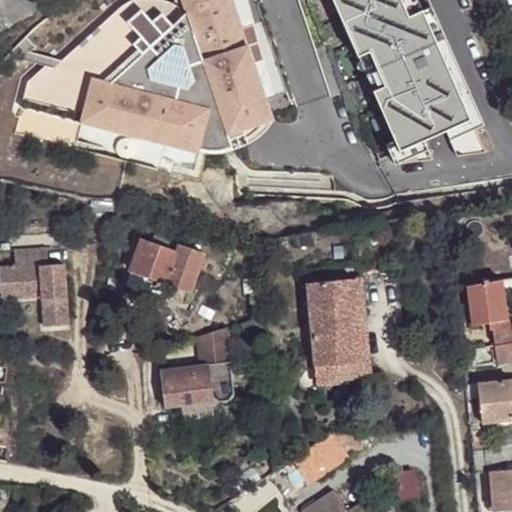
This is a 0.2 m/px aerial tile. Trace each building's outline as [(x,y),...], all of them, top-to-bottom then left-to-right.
[(0,0),(0,28),(27,12),(20,0),(0,0)] [(40,0),(20,0),(27,12),(42,3),(40,0)] [(29,79),(23,107),(199,152),(200,149),(209,152),(212,152),(216,152),(220,152),(225,151),(234,148),(229,135),(273,119),(266,100),(289,92),(265,20),(255,23),(250,24),(241,0),(182,0),(187,12),(173,24),(162,13),(153,21),(142,10),(129,21),(118,10),(76,49),(72,65),(82,67),(80,76),(45,67),(29,79)] [(118,10),(129,21),(142,10),(153,21),(162,13),(173,24),(187,12),(175,3),(167,0),(132,0),(131,1),(120,7),(118,10)] [(241,0),(250,24),(255,23),(248,0),(241,0)] [(334,0),(360,56),(370,51),(386,85),(375,91),(397,141),(401,150),(425,139),(447,130),(472,119),(424,10),(419,0),(334,0)] [(433,6),(424,10),(472,119),(447,130),(451,140),(486,125),(433,6)] [(34,64),(45,67),(80,76),(82,67),(72,65),(76,49),(63,60),(43,55),(34,64)] [(370,51),(360,56),(375,91),(386,85),(370,51)] [(425,139),(401,150),(397,141),(387,144),(396,164),(411,158),(429,150),(425,139)] [(433,158),(429,150),(411,158),(413,162),(433,158)] [(511,204),(488,208),(489,219),(505,217),(511,216),(511,204)] [(488,208),(451,214),(453,239),(507,232),(505,217),(489,219),(488,208)] [(131,269),(191,290),(204,253),(182,245),(180,251),(141,237),(131,269)] [(45,247),(14,248),(15,262),(9,263),(9,265),(0,266),(0,283),(1,296),(43,293),(46,324),(68,323),(63,262),(47,263),(45,247)] [(472,322),(506,318),(501,279),(468,284),(472,322)] [(316,384),(368,379),(366,359),(358,360),(355,330),(363,330),(358,281),(306,286),(316,384)] [(500,356),(511,353),(511,317),(506,318),(486,322),(488,332),(495,331),(500,356)] [(226,325),(196,335),(200,362),(230,359),(226,325)] [(200,362),(160,367),(164,405),(181,403),(182,411),(212,407),(218,400),(228,398),(234,391),(230,359),(200,362)] [(511,418),(511,379),(482,381),(483,395),(485,417),(485,420),(511,418)] [(466,396),(468,419),(485,417),(483,395),(466,396)] [(360,431),(332,432),(345,452),(359,452),(360,431)] [(332,432),(291,460),(309,484),(348,456),(345,452),(332,432)] [(511,468),(487,471),(491,511),(511,508),(511,468)] [(416,472),(395,472),(395,498),(415,498),(416,472)] [(368,511),(364,504),(350,511),(347,511),(335,492),(303,511),(368,511)]
